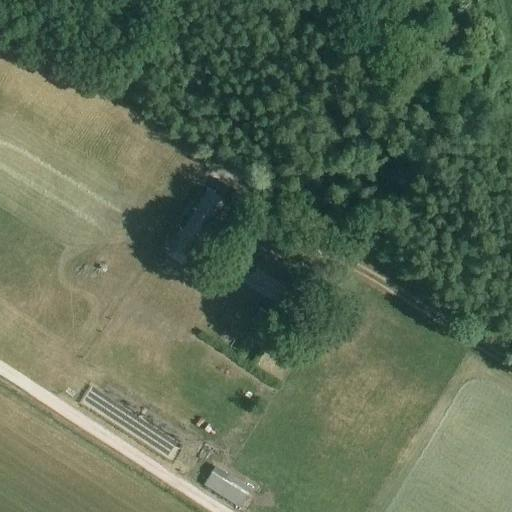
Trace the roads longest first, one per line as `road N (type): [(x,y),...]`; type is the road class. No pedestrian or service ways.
road 1 (track): [(0,367),(226,511)]
road 2 (track): [(294,224),(511,360)]
